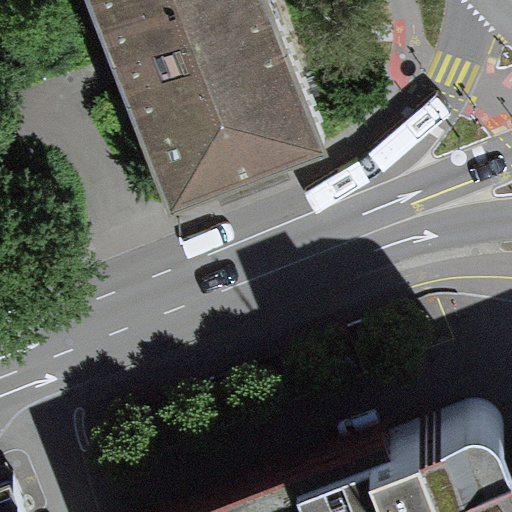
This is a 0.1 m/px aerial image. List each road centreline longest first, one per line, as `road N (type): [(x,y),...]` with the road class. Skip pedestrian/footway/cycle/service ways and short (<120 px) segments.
road 1 (primary): [(169,290),(393,155),(430,120),(452,76),(467,0)]
road 2 (primary): [(169,290),(511,152)]
road 3 (primary): [(169,290),(321,265),(453,224),(511,216)]
road 4 (primary): [(0,362),(169,290)]
